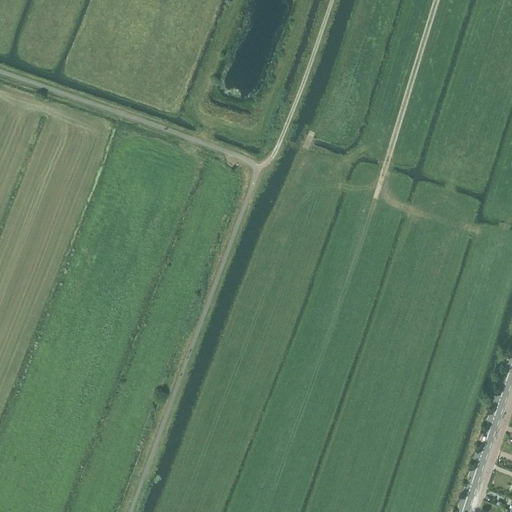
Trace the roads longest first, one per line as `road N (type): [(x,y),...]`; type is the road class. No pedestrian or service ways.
road 1 (track): [(438,0),(374,200)]
road 2 (secondary): [(464,511),(511,375)]
